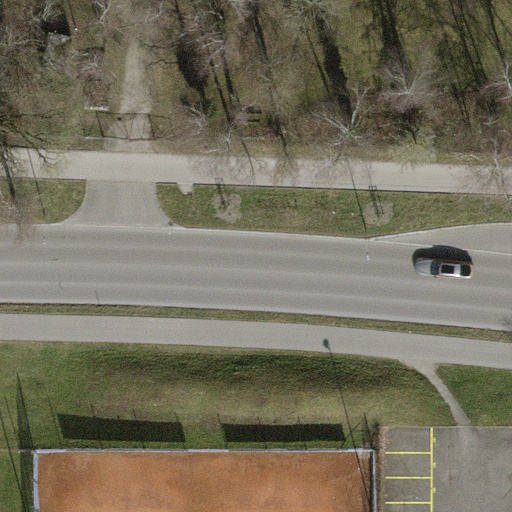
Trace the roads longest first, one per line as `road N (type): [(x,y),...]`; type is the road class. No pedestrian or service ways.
road 1 (tertiary): [(0,262),(511,290)]
road 2 (track): [(120,267),(127,170),(167,0)]
